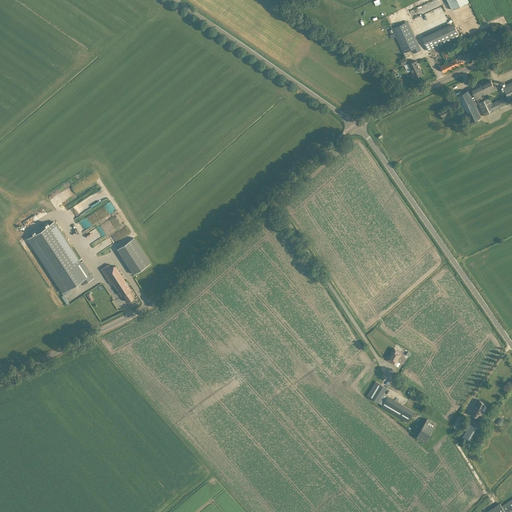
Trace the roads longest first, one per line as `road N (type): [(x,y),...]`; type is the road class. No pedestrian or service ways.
road 1 (tertiary): [(0,379),(149,304),(271,199)]
road 2 (unclassified): [(511,343),(358,124)]
road 3 (unclassified): [(358,124),(177,0)]
road 4 (unclassified): [(382,370),(271,199)]
road 5 (tertiary): [(358,124),(511,48)]
